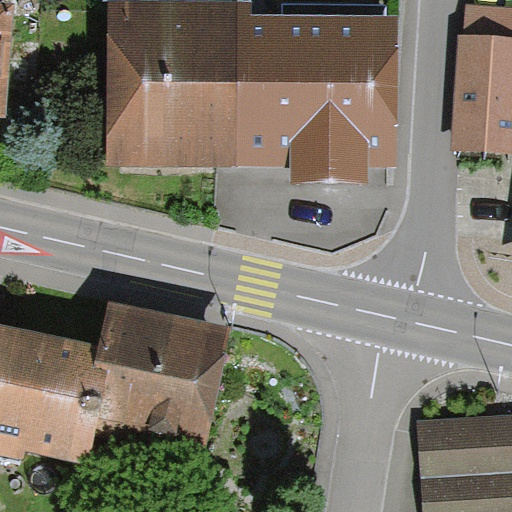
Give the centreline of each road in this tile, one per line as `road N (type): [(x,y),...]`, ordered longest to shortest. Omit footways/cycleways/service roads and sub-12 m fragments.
road 1 (tertiary): [(391,318),(0,230)]
road 2 (residential): [(391,318),(422,232),(440,0)]
road 3 (residential): [(391,318),(352,511)]
road 4 (tertiary): [(511,344),(391,318)]
